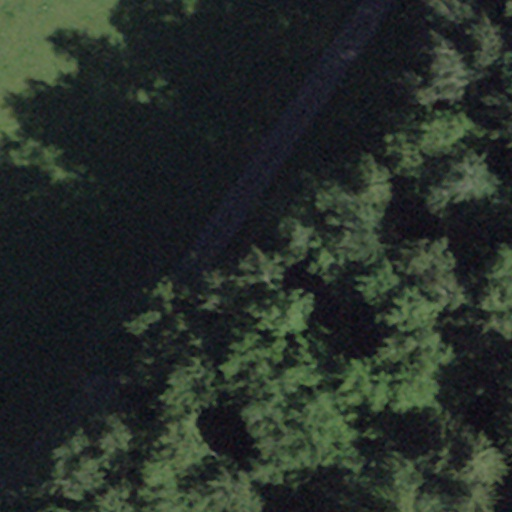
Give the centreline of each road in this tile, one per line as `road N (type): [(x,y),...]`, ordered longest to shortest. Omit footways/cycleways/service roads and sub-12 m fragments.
road 1 (unclassified): [(409,0),(274,248),(38,476),(0,503)]
road 2 (residential): [(511,349),(382,421),(264,511)]
